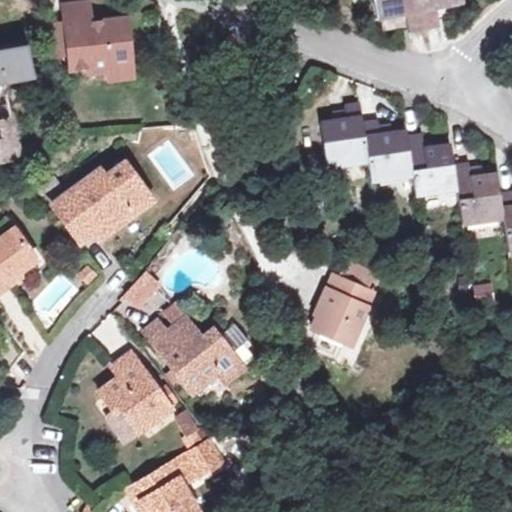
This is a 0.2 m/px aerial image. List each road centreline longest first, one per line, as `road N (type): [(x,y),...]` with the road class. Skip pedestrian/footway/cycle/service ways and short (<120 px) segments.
road 1 (track): [(168,0),(201,104),(244,199),(294,387),(329,454),(383,511)]
road 2 (residential): [(190,0),(442,89)]
road 3 (residential): [(21,492),(30,426),(57,352),(105,289)]
